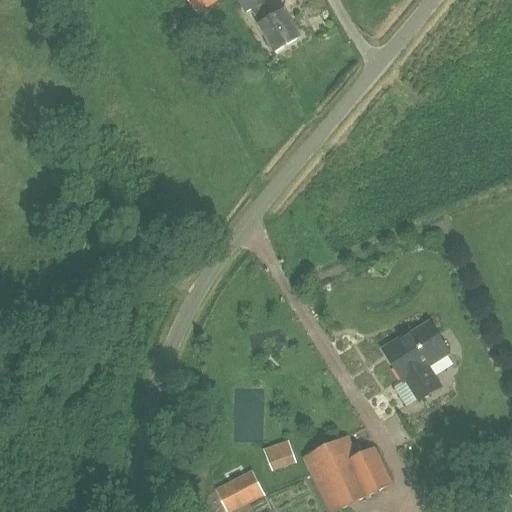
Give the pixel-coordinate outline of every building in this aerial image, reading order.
[(187,0),(197,14),(218,0),(187,0)] [(235,0),(246,17),(253,13),(261,27),(260,27),(276,54),(300,39),(284,13),(273,19),(261,0),(235,0)] [(406,381),(419,401),(440,388),(427,368),(448,355),(429,324),(402,342),(401,339),(383,350),(403,383),(406,381)] [(348,439),(306,460),(331,511),(337,511),(391,486),(374,450),(357,457),(348,439)] [(272,473),(297,465),(290,450),(266,459),(272,473)] [(230,511),(263,495),(255,480),(252,474),(216,492),(226,511),(230,511)]
